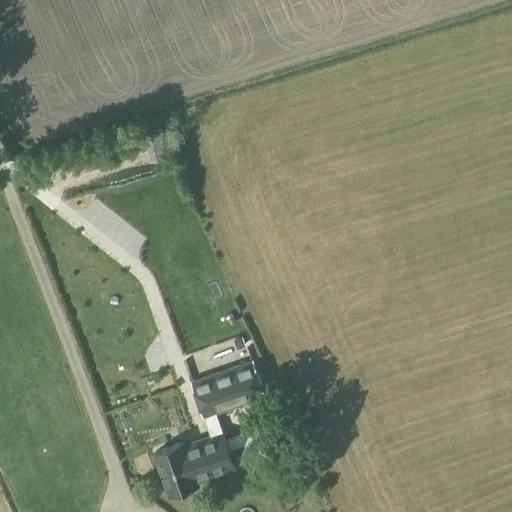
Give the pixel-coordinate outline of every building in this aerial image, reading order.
[(102,146),(79,153),(84,171),(107,164),(102,146)] [(20,274),(23,245),(6,243),(3,272),(20,274)] [(194,369),(203,367),(199,348),(190,350),(194,369)] [(216,412),(265,395),(253,361),(192,382),(204,416),(216,412)] [(183,442),(156,451),(163,472),(229,449),(223,432),(216,412),(204,416),(211,436),(184,446),(183,442)] [(265,418),(250,423),(256,439),(271,434),(265,418)] [(271,434),(256,439),(261,454),(276,449),(271,434)] [(229,449),(163,472),(170,494),(198,484),(196,480),(235,467),(229,449)]
